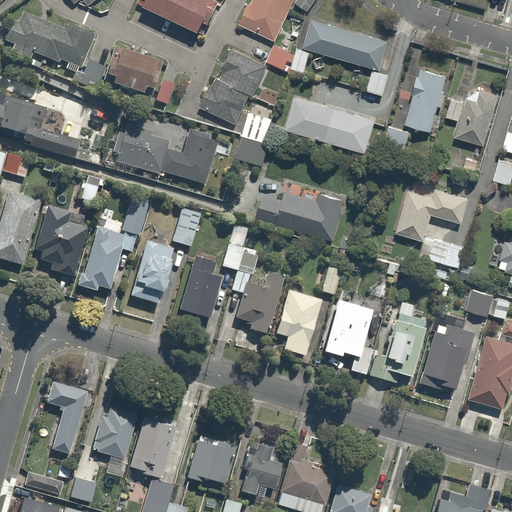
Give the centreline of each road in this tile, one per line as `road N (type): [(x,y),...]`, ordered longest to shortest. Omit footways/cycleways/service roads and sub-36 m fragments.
road 1 (residential): [(511,461),(37,323)]
road 2 (residential): [(239,0),(206,65),(112,26)]
road 3 (residential): [(511,81),(461,239)]
road 4 (residential): [(37,323),(0,447)]
road 5 (residential): [(511,42),(396,0)]
